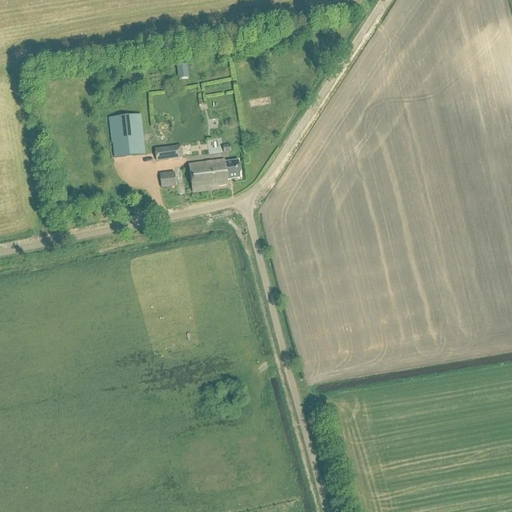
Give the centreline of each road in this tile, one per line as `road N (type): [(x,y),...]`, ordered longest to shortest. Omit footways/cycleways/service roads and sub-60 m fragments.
road 1 (unclassified): [(325,511),(242,198)]
road 2 (unclassified): [(242,198),(0,253)]
road 3 (unclassified): [(242,198),(267,177),(383,0)]
